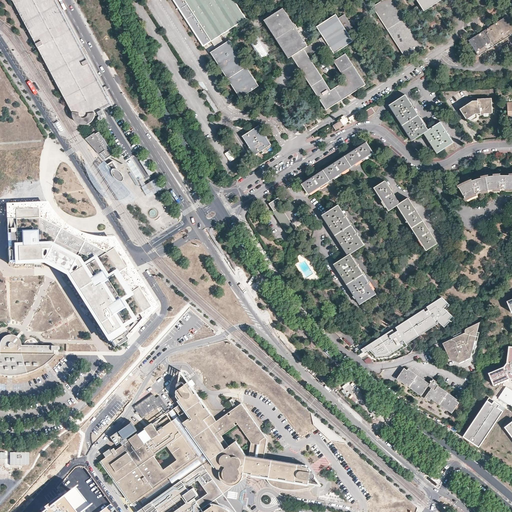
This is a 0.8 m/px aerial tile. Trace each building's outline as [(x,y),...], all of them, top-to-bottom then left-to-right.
[(19,0),(21,3),(15,6),(71,108),(74,109),(73,111),(73,113),(73,114),(73,116),(74,118),(74,119),(75,121),(77,123),(80,124),(83,125),(85,125),(88,124),(91,122),(93,121),(94,119),(94,118),(95,116),(95,115),(99,113),(100,115),(99,116),(99,117),(99,118),(101,119),(102,118),(103,117),(102,116),(102,114),(104,113),(102,109),(104,107),(112,103),(83,50),(55,0),(19,0)] [(234,26),(246,19),(233,0),(173,0),(203,47),(211,42),(216,49),(210,53),(240,98),(259,86),(230,40),(225,43),(223,41),(220,36),(212,24),(226,15),(234,26)] [(405,15),(394,0),(383,0),(373,7),(373,8),(379,18),(407,60),(426,48),(405,15)] [(441,0),(416,0),(420,5),(424,11),(435,4),(441,0)] [(308,46),(283,8),(274,14),(264,21),(289,58),(292,56),(299,67),(327,110),(366,84),(346,53),(337,59),(334,54),(333,53),(323,37),(308,46)] [(316,26),(323,37),(333,53),(352,41),(350,36),(356,32),(345,15),(339,19),(336,14),(316,26)] [(212,24),(220,36),(234,26),(226,15),(212,24)] [(500,42),(511,34),(511,23),(507,16),(484,31),(469,40),(479,56),(500,42)] [(259,55),(266,52),(260,40),(254,43),(259,55)] [(218,111),(204,90),(202,92),(215,113),(218,111)] [(406,131),(412,140),(424,132),(428,130),(405,95),(389,105),(396,115),(406,131)] [(493,113),(492,98),(478,99),(478,100),(473,101),(461,109),(467,119),(476,114),(477,114),(481,114),(481,115),(485,115),(485,113),(493,113)] [(375,113),(371,107),(364,111),(368,118),(375,113)] [(336,130),(343,125),(340,120),(333,125),(336,130)] [(428,130),(424,132),(435,148),(437,153),(453,142),(440,122),(428,130)] [(271,144),(259,125),(242,136),(254,155),(271,144)] [(85,139),(105,160),(114,154),(98,131),(85,139)] [(313,192),(353,166),(374,153),(367,142),(362,146),(338,161),(334,164),(313,177),(303,184),(310,194),(313,192)] [(230,150),(225,154),(230,162),(235,159),(230,150)] [(145,158),(140,162),(149,177),(155,173),(145,158)] [(111,200),(85,159),(85,164),(86,170),(88,176),(92,182),(96,189),(101,194),(105,197),(111,200)] [(106,165),(111,173),(112,171),(117,169),(118,168),(114,162),(113,161),(107,164),(106,165)] [(123,183),(122,181),(123,181),(124,180),(124,178),(124,177),(123,175),(122,173),(121,171),(119,170),(117,169),(112,171),(111,173),(106,165),(107,164),(104,162),(100,166),(116,192),(123,204),(127,204),(133,203),(137,200),(138,198),(123,183)] [(140,185),(131,172),(129,173),(137,186),(140,185)] [(511,174),(510,175),(499,176),(498,176),(492,176),(476,180),(474,180),(469,182),(464,185),(460,187),(467,199),(477,193),(478,193),(483,191),(493,189),(499,189),(511,188),(511,174)] [(163,188),(156,178),(154,179),(161,190),(163,188)] [(161,190),(154,179),(150,182),(142,187),(149,198),(158,192),(161,190)] [(437,240),(409,198),(401,203),(395,194),(386,180),(376,188),(390,210),(399,205),(428,249),(438,242),(437,240)] [(291,222),(281,207),(285,205),(286,201),(283,195),(272,202),(270,203),(275,210),(274,211),(288,233),(295,229),(291,222)] [(125,338),(127,341),(158,307),(128,263),(112,238),(104,238),(96,237),(89,236),(81,233),(74,230),(68,225),(62,220),(56,215),(47,201),(6,203),(7,220),(15,220),(15,211),(38,210),(39,219),(105,254),(112,249),(125,269),(117,274),(120,278),(109,285),(116,296),(127,289),(130,293),(137,288),(150,307),(138,315),(142,320),(125,338)] [(365,245),(340,205),(323,215),(327,221),(349,255),(335,264),(341,274),(361,305),(377,294),(368,280),(352,254),(365,245)] [(7,220),(7,235),(16,234),(16,252),(49,252),(72,264),(67,274),(114,349),(127,341),(125,338),(142,320),(138,315),(150,307),(137,288),(130,293),(127,289),(116,296),(109,285),(120,278),(117,274),(125,269),(112,249),(105,254),(39,219),(38,210),(15,211),(15,220),(7,220)] [(58,269),(67,274),(72,264),(49,252),(16,252),(16,234),(7,235),(8,263),(43,262),(58,269)] [(449,305),(443,299),(361,352),(366,357),(370,354),(375,358),(385,361),(392,357),(440,324),(446,328),(455,318),(447,310),(449,305)] [(466,333),(444,344),(452,361),(460,364),(461,364),(472,358),(473,354),(478,333),(481,323),(468,329),(467,330),(466,330),(466,331),(466,332),(466,333)] [(337,344),(352,349),(355,337),(341,333),(337,344)] [(0,374),(7,376),(12,376),(22,375),(31,373),(40,368),(49,362),(56,355),(53,355),(53,351),(57,351),(59,350),(59,349),(58,347),(57,346),(21,346),(20,341),(19,339),(16,337),(13,335),(8,335),(2,339),(0,342),(0,374)] [(511,346),(509,346),(507,363),(505,366),(489,373),(494,384),(509,378),(511,378),(511,346)] [(82,363),(78,369),(85,374),(90,368),(82,363)] [(438,387),(440,383),(434,379),(433,380),(430,378),(426,382),(405,368),(398,378),(406,385),(422,395),(429,386),(432,388),(426,398),(430,401),(432,398),(453,413),(460,402),(438,387)] [(237,511),(223,493),(246,477),(247,473),(269,477),(309,484),(315,485),(321,486),(311,470),(310,468),(309,468),(303,466),(303,465),(282,461),(265,458),(268,440),(259,428),(242,404),(231,412),(232,414),(230,415),(228,414),(217,421),(189,382),(182,371),(178,390),(177,393),(181,398),(180,399),(183,403),(176,408),(181,415),(177,417),(175,419),(172,421),(169,417),(155,426),(154,424),(116,451),(114,449),(112,450),(113,452),(102,461),(132,503),(138,500),(139,498),(197,457),(199,460),(203,465),(145,506),(143,508),(138,511),(197,511),(211,502),(213,505),(204,511),(203,511),(237,511)] [(499,397),(511,406),(511,390),(506,386),(499,397)] [(137,413),(143,420),(162,407),(166,413),(169,410),(159,397),(157,399),(153,394),(134,408),(137,413)] [(492,398),(464,439),(479,449),(479,450),(507,409),(492,398)] [(29,453),(10,453),(10,466),(29,466),(29,453)] [(145,506),(203,465),(199,460),(197,457),(139,498),(145,506)] [(237,511),(241,511),(244,500),(245,493),(248,475),(246,477),(223,493),(237,511)] [(315,485),(309,484),(269,477),(267,478),(268,479),(269,481),(271,483),(274,485),(276,486),(279,487),(282,488),(286,489),(291,489),(295,489),(300,488),(305,488),(310,487),(315,486),(315,485)] [(77,485),(39,511),(87,511),(94,507),(77,485)] [(351,491),(345,496),(352,505),(358,501),(351,491)] [(143,508),(138,500),(132,503),(133,505),(135,507),(137,511),(138,511),(143,508)]
